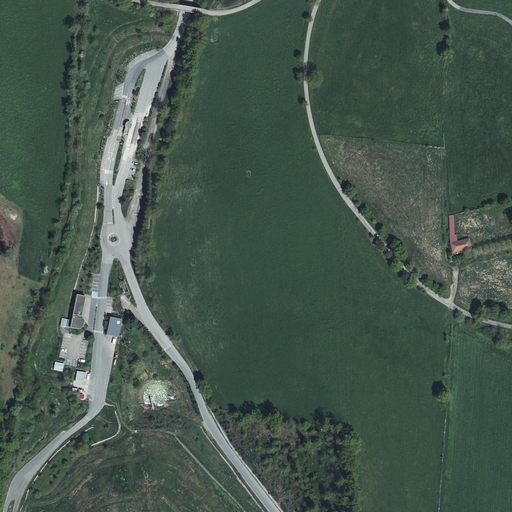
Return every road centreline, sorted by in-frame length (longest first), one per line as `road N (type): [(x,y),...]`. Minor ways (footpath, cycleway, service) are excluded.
road 1 (unclassified): [(188,0),(172,46),(134,73),(107,178),(112,237),(154,331),(275,511)]
road 2 (unclassified): [(449,303),(409,277),(320,152),(306,80),(318,0)]
road 3 (unclassified): [(256,0),(222,12),(134,0)]
